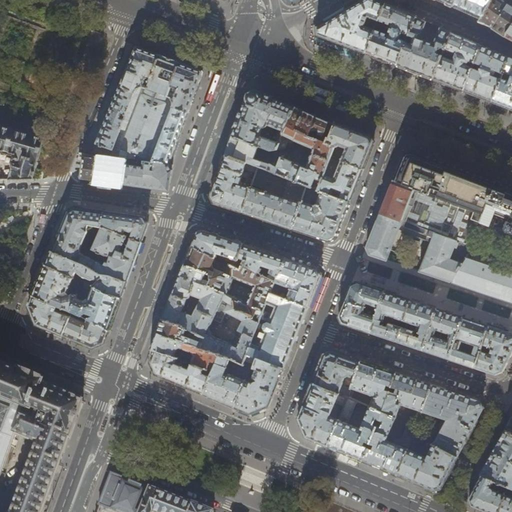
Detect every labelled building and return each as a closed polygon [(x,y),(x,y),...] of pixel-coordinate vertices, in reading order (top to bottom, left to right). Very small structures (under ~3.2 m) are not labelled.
[(378,20),(385,3),(377,0),(362,0),(343,12),(317,27),(317,35),(318,35),(354,49),(360,51),(365,53),(374,30),(378,20)] [(455,0),(453,6),(457,8),(481,19),(490,0),(455,0)] [(490,0),(481,19),(478,23),(490,27),(492,28),(507,4),(503,1),(503,0),(490,0)] [(387,34),(374,30),(365,53),(368,54),(397,65),(406,42),(403,40),(406,34),(409,35),(415,17),(385,3),(378,20),(391,25),(387,34)] [(511,5),(511,7),(507,4),(492,28),(493,30),(505,37),(511,25),(511,5)] [(406,42),(397,65),(418,73),(433,79),(451,32),(440,28),(434,43),(420,38),(426,22),(415,17),(409,35),(406,42)] [(451,32),(433,79),(437,80),(444,83),(464,90),(481,45),(467,39),(451,32)] [(352,55),(354,49),(318,35),(315,42),(352,55)] [(137,46),(145,50),(147,45),(138,41),(137,46)] [(502,75),(504,71),(508,58),(488,49),(481,45),(464,90),(480,96),(492,101),(502,75)] [(131,59),(119,86),(135,92),(137,89),(138,88),(140,87),(142,87),(144,87),(146,87),(148,88),(159,55),(148,51),(145,50),(137,46),(132,56),(131,59)] [(128,158),(147,161),(153,161),(153,162),(174,107),(175,105),(175,104),(175,103),(174,101),(174,99),(173,98),(171,97),(170,96),(168,96),(169,92),(172,87),(181,63),(170,59),(159,55),(148,88),(146,87),(144,87),(142,87),(140,87),(138,88),(137,89),(135,92),(127,114),(125,120),(113,149),(96,143),(94,148),(92,153),(107,155),(111,156),(128,158)] [(492,101),(509,108),(511,108),(511,59),(508,58),(504,71),(511,73),(511,74),(510,81),(507,80),(508,78),(502,75),(492,101)] [(191,67),(181,63),(172,87),(176,89),(174,94),(169,92),(168,96),(170,96),(171,97),(173,98),(174,99),(174,101),(175,103),(175,104),(175,105),(174,107),(189,112),(199,83),(203,73),(202,71),(191,67)] [(96,143),(113,149),(125,120),(120,118),(121,116),(123,113),(127,114),(135,92),(119,86),(110,110),(96,143)] [(259,145),(272,150),(278,149),(286,126),(295,108),(296,107),(277,100),(254,91),(248,94),(245,102),(233,136),(259,146),(259,145)] [(509,108),(492,101),(490,107),(507,113),(509,108)] [(187,116),(189,112),(174,107),(153,162),(170,164),(171,161),(180,135),(187,116)] [(295,108),(286,126),(326,143),(328,137),(329,138),(335,124),(330,123),(295,108)] [(335,122),(335,124),(329,138),(328,137),(326,143),(334,147),(334,148),(338,146),(345,149),(341,161),(363,169),(373,142),(372,139),(370,135),(352,128),(335,122)] [(9,180),(32,179),(44,139),(0,125),(0,150),(7,153),(14,155),(13,160),(15,161),(9,180)] [(315,178),(322,181),(324,174),(334,148),(334,147),(326,143),(286,126),(278,149),(279,150),(285,148),(286,147),(288,148),(291,143),(293,143),(294,140),(314,148),(306,168),(281,157),(277,167),(271,164),(271,165),(254,159),(259,145),(259,146),(233,136),(231,140),(226,155),(258,167),(271,172),(281,175),(285,177),(290,179),(307,185),(314,188),(316,183),(313,182),(315,178)] [(451,254),(465,259),(468,253),(476,236),(481,223),(489,226),(494,213),(508,219),(507,221),(496,218),(493,227),(511,233),(511,187),(506,186),(463,169),(427,156),(414,151),(410,150),(407,151),(404,153),(403,155),(396,170),(397,171),(396,173),(395,176),(391,187),(412,195),(402,220),(412,224),(409,233),(414,235),(415,233),(422,236),(421,237),(426,239),(427,238),(432,240),(433,235),(456,243),(451,254)] [(124,184),(128,158),(111,156),(110,162),(104,161),(105,158),(106,158),(107,155),(92,153),(88,152),(85,152),(82,172),(82,177),(81,178),(104,181),(124,184)] [(243,212),(251,188),(236,183),(237,179),(240,180),(242,177),(238,176),(240,173),(243,174),(245,167),(257,171),(258,167),(226,155),(221,169),(211,196),(213,199),(214,203),(218,204),(243,212)] [(147,165),(147,161),(128,158),(124,184),(139,186),(167,190),(168,190),(168,188),(169,181),(172,165),(170,164),(153,162),(153,161),(152,168),(145,167),(145,165),(147,165)] [(318,190),(350,202),(351,199),(363,169),(341,161),(334,178),(324,174),(322,181),(318,190)] [(271,172),(258,167),(257,171),(252,185),(263,188),(266,180),(268,181),(271,172)] [(307,185),(290,179),(283,198),(251,187),(251,188),(243,212),(268,220),(293,229),(307,185)] [(350,202),(318,190),(314,188),(307,185),(293,229),(312,235),(328,241),(332,239),(336,238),(348,206),(350,202)] [(412,195),(391,187),(378,217),(366,248),(367,249),(369,255),(387,260),(402,220),(412,195)] [(75,207),(68,211),(58,235),(52,251),(86,265),(103,274),(109,275),(127,281),(133,263),(140,244),(146,227),(148,224),(146,220),(144,217),(133,216),(106,212),(79,208),(75,207)] [(234,259),(232,265),(235,267),(243,244),(231,240),(230,239),(204,231),(197,234),(193,246),(215,258),(217,253),(234,259)] [(433,235),(432,240),(419,271),(420,272),(439,278),(446,280),(451,282),(465,259),(451,254),(456,243),(433,235)] [(511,272),(474,260),(482,241),(482,240),(481,239),(481,238),(476,236),(468,253),(465,259),(451,282),(459,285),(488,294),(511,302),(511,272)] [(243,244),(235,267),(240,269),(243,263),(262,274),(265,269),(260,267),(261,265),(271,268),(269,272),(274,275),(277,277),(283,266),(285,258),(262,250),(243,244)] [(266,303),(271,292),(277,277),(274,275),(273,275),(272,275),(270,275),(269,276),(268,277),(262,274),(243,263),(240,269),(235,267),(232,265),(230,264),(226,273),(214,269),(213,264),(215,258),(193,246),(191,245),(190,249),(184,265),(210,274),(211,279),(219,282),(218,285),(220,286),(219,290),(219,291),(227,295),(234,277),(254,286),(252,292),(235,284),(230,296),(234,298),(236,307),(254,316),(254,317),(256,313),(259,314),(258,317),(261,318),(266,303)] [(124,289),(127,281),(109,275),(103,274),(86,265),(52,251),(50,254),(46,265),(74,276),(76,271),(79,272),(79,273),(80,274),(81,274),(92,279),(97,278),(97,277),(100,278),(93,285),(93,286),(105,291),(121,297),(124,289)] [(277,277),(271,292),(281,297),(282,293),(279,292),(282,285),(287,287),(289,286),(290,288),(286,299),(308,307),(315,290),(320,275),(317,269),(303,264),(285,258),(283,266),(277,277)] [(70,310),(71,311),(78,294),(76,293),(76,295),(72,293),(71,294),(64,297),(61,295),(68,291),(74,276),(46,265),(34,293),(33,295),(62,307),(70,310)] [(183,265),(181,272),(174,289),(191,296),(201,299),(199,304),(217,313),(227,295),(219,291),(219,290),(220,286),(218,285),(219,282),(211,279),(210,274),(184,265),(183,265)] [(87,289),(89,284),(83,281),(81,286),(87,289)] [(377,312),(384,291),(374,288),(358,282),(354,284),(351,285),(348,293),(345,301),(377,312)] [(105,291),(93,286),(87,301),(79,298),(80,295),(78,294),(71,311),(73,312),(76,313),(88,319),(109,330),(111,326),(121,297),(105,291)] [(189,299),(191,296),(174,289),(171,296),(169,302),(162,319),(179,324),(206,337),(208,333),(207,332),(214,319),(217,313),(199,304),(192,319),(181,314),(184,305),(186,306),(188,300),(189,299)] [(395,325),(401,327),(410,300),(392,294),(384,291),(377,312),(375,319),(386,322),(388,323),(389,321),(396,322),(395,325)] [(251,343),(248,353),(257,358),(283,368),(287,360),(295,338),(302,322),(308,307),(286,299),(281,297),(271,292),(266,303),(276,307),(270,322),(268,322),(265,323),(264,327),(265,330),(266,331),(265,333),(261,331),(259,336),(263,338),(260,347),(251,343)] [(72,314),(73,312),(71,311),(70,310),(68,315),(56,310),(57,308),(61,310),(62,307),(33,295),(32,299),(31,301),(29,306),(32,314),(36,324),(47,328),(63,335),(71,316),(72,314)] [(215,337),(208,333),(206,337),(202,347),(221,354),(244,364),(245,360),(251,362),(249,366),(251,367),(254,367),(257,358),(248,353),(251,343),(259,322),(253,319),(254,316),(236,307),(234,298),(230,296),(227,295),(217,313),(214,319),(222,323),(229,312),(244,320),(239,331),(243,333),(241,336),(237,334),(233,345),(215,337)] [(428,336),(437,309),(423,304),(410,300),(401,327),(413,331),(416,324),(422,326),(419,333),(428,336)] [(375,319),(377,312),(345,301),(342,309),(339,316),(341,320),(342,323),(345,324),(370,332),(375,319)] [(428,336),(423,350),(447,358),(449,359),(463,317),(449,313),(437,309),(428,336)] [(109,330),(88,319),(87,323),(71,316),(63,335),(81,343),(93,348),(100,345),(105,343),(106,339),(109,330)] [(475,368),(489,326),(476,322),(463,317),(449,359),(462,363),(475,368)] [(157,332),(202,347),(206,337),(179,324),(162,319),(158,329),(157,332)] [(423,350),(428,336),(419,333),(416,332),(415,336),(413,335),(414,331),(413,331),(401,327),(395,325),(388,323),(387,327),(385,326),(386,322),(375,319),(370,332),(388,339),(405,344),(423,350)] [(511,352),(511,333),(489,326),(475,368),(484,371),(495,374),(499,373),(502,372),(508,360),(511,352)] [(212,371),(221,354),(202,347),(157,332),(156,335),(150,349),(155,351),(212,371)] [(203,394),(212,371),(155,351),(151,362),(156,374),(190,389),(203,394)] [(355,378),(360,361),(332,351),(331,351),(326,353),(324,354),(322,360),(319,366),(313,382),(348,398),(354,379),(351,377),(349,382),(351,383),(350,388),(341,385),(343,381),(344,381),(345,379),(344,378),(344,377),(345,377),(346,377),(347,376),(355,378)] [(221,354),(212,371),(203,394),(210,397),(234,407),(247,376),(251,367),(249,366),(244,364),(221,354)] [(250,377),(247,376),(234,407),(237,408),(250,413),(259,410),(268,406),(275,388),(283,368),(257,358),(254,367),(253,368),(256,369),(253,379),(257,381),(256,381),(254,382),(253,382),(252,383),(248,382),(250,377)] [(370,407),(383,412),(396,373),(374,365),(360,361),(355,378),(354,379),(348,398),(351,399),(355,390),(374,396),(370,407)] [(0,511),(42,511),(46,502),(53,481),(59,465),(61,459),(69,438),(70,438),(77,420),(82,406),(83,404),(84,402),(83,402),(80,400),(43,385),(44,382),(34,377),(30,376),(17,370),(17,371),(16,371),(15,372),(15,373),(11,372),(8,370),(8,369),(8,368),(8,367),(8,366),(5,365),(5,366),(4,366),(3,366),(3,368),(0,366),(0,511)] [(386,470),(397,475),(408,450),(417,427),(419,423),(415,421),(409,423),(402,440),(398,439),(395,440),(393,443),(387,440),(401,404),(423,411),(431,384),(404,375),(396,373),(383,412),(362,460),(379,467),(386,470)] [(344,407),(348,398),(313,382),(304,405),(298,418),(302,427),(306,437),(316,441),(324,444),(328,446),(339,420),(330,416),(335,403),(344,407)] [(408,450),(397,475),(409,480),(434,490),(441,487),(445,479),(457,456),(458,456),(459,452),(477,418),(483,408),(480,401),(431,384),(423,411),(447,420),(434,444),(434,443),(433,444),(434,445),(427,457),(412,451),(414,446),(413,445),(414,442),(414,441),(416,442),(422,441),(425,432),(422,428),(417,427),(408,450)] [(362,460),(383,412),(370,407),(360,429),(348,424),(357,401),(351,399),(348,398),(344,407),(339,420),(328,446),(345,453),(362,460)] [(504,429),(494,448),(485,464),(479,474),(481,475),(509,487),(511,487),(511,432),(505,430),(504,429)] [(213,511),(192,503),(191,504),(111,473),(99,505),(116,511),(213,511)] [(480,509),(487,511),(498,511),(509,487),(481,475),(473,491),(469,498),(472,506),(480,509)] [(511,511),(511,487),(509,487),(498,511),(511,511)]
